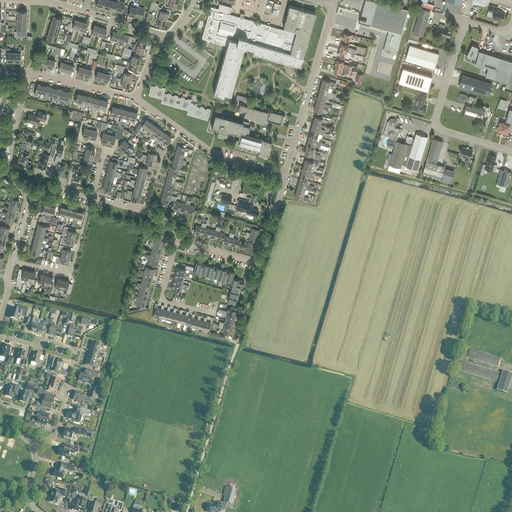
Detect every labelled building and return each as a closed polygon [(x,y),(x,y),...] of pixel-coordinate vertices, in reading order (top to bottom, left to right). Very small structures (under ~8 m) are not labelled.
[(110,0),(108,9),(114,11),(117,2),(110,0)] [(127,5),(124,4),(125,3),(120,1),(120,0),(117,0),(118,0),(117,0),(117,2),(114,11),(122,13),(124,6),(126,7),(127,5)] [(176,9),(178,3),(167,0),(166,3),(169,3),(168,7),(176,9)] [(362,15),(360,20),(361,20),(360,23),(362,23),(369,25),(371,26),(389,31),(383,51),(396,54),(398,48),(402,34),(409,10),(377,1),(376,1),(372,0),(366,0),(365,4),(363,15),(362,15)] [(435,9),(436,4),(424,1),(423,5),(435,9)] [(130,8),(128,15),(134,16),(137,6),(133,5),(134,4),(131,3),(131,4),(130,6),(127,5),(126,7),(130,8)] [(278,16),(280,8),(281,4),(275,3),(272,14),(278,16)] [(210,9),(202,39),(213,42),(214,40),(228,44),(214,93),(220,95),(219,98),(222,99),(224,92),(230,94),(244,46),(244,47),(254,50),(253,53),(301,67),(303,59),(304,59),(305,57),(303,57),(315,13),(306,10),(305,11),(304,11),(304,9),(301,8),(301,10),(299,9),(299,8),(289,6),(283,30),(261,24),(243,18),(243,17),(240,16),(240,17),(230,15),(229,14),(231,7),(220,4),(218,9),(211,7),(210,9)] [(142,19),(143,12),(146,13),(147,11),(144,10),(145,8),(139,7),(140,5),(138,5),(137,6),(134,16),(142,19)] [(505,12),(497,10),(498,7),(490,5),(489,11),(494,12),(493,17),(502,20),(503,20),(503,18),(504,18),(504,17),(505,12)] [(423,36),(431,11),(421,8),(413,33),(423,36)] [(156,16),(166,19),(168,13),(158,10),(156,16)] [(53,16),(52,21),(61,24),(61,21),(63,21),(64,19),(62,19),(62,18),(53,16)] [(164,25),(166,19),(156,16),(154,22),(164,25)] [(79,29),(81,22),(75,20),(73,27),(76,28),(75,30),(78,31),(79,29)] [(61,24),(52,21),(50,27),(60,30),(61,28),(60,27),(61,24)] [(79,29),(78,31),(81,32),(81,30),(85,31),(87,24),(81,22),(79,29)] [(450,37),(452,30),(445,28),(445,25),(440,24),(438,29),(442,30),(440,34),(450,37)] [(98,35),(100,27),(94,26),(92,33),(96,34),(95,36),(98,36),(98,35)] [(60,32),(60,30),(50,27),(49,32),(57,35),(58,32),(60,32)] [(100,27),(98,35),(104,37),(106,29),(100,27)] [(117,42),(119,33),(113,31),(111,39),(115,40),(114,41),(117,42)] [(57,35),(49,32),(47,38),(56,41),(56,40),(57,41),(58,39),(56,38),(57,35)] [(119,33),(117,42),(116,44),(119,44),(120,41),(123,42),(125,35),(119,33)] [(135,44),(145,47),(147,41),(146,41),(142,40),(139,39),(138,42),(136,42),(135,44)] [(143,54),(145,47),(135,44),(134,47),(136,48),(135,51),(143,54)] [(340,50),(347,52),(348,48),(348,46),(341,44),(340,50)] [(508,83),(511,68),(511,60),(477,51),(479,48),(472,44),(467,55),(470,56),(469,57),(475,60),(474,63),(476,63),(475,65),(481,67),(481,66),(488,68),(485,75),(508,83)] [(435,69),(439,54),(410,45),(405,60),(435,69)] [(10,51),(10,49),(10,48),(4,48),(4,50),(7,50),(7,61),(13,61),(14,51),(10,51)] [(13,61),(20,62),(21,51),(24,51),(24,49),(18,49),(18,51),(14,51),(13,61)] [(128,61),(138,64),(140,58),(132,56),(131,59),(129,59),(128,61)] [(46,66),(49,59),(42,57),(40,65),(46,66)] [(49,59),(46,66),(53,68),(55,61),(49,59)] [(67,63),(68,61),(65,60),(64,63),(61,62),(59,69),(65,71),(67,63)] [(335,66),(351,71),(352,67),(349,66),(349,65),(344,64),(343,64),(344,62),(337,60),(335,66)] [(67,63),(65,71),(71,73),(73,65),(70,64),(71,62),(68,61),(67,63)] [(138,64),(128,61),(127,61),(126,64),(128,64),(127,68),(137,71),(138,64)] [(83,76),(85,68),(79,66),(77,74),(83,76)] [(355,72),(351,71),(335,66),(333,72),(340,74),(343,75),(345,74),(345,73),(347,74),(347,73),(350,74),(349,75),(354,76),(355,72)] [(85,68),(83,76),(89,77),(91,70),(85,68)] [(428,91),(432,76),(403,68),(399,82),(428,91)] [(101,80),(104,73),(97,71),(95,78),(101,80)] [(104,73),(101,80),(108,82),(110,74),(108,74),(108,72),(104,71),(104,73)] [(122,79),(130,81),(132,75),(124,73),(123,77),(121,76),(120,79),(122,79)] [(488,95),(492,83),(463,74),(460,86),(488,95)] [(129,87),(130,81),(122,79),(120,79),(120,81),(122,82),(121,85),(129,87)] [(321,86),(329,88),(330,84),(335,86),(336,83),(332,82),(323,80),(321,86)] [(41,93),(43,84),(41,83),(40,85),(37,84),(34,95),(37,96),(38,92),(41,93)] [(155,97),(158,87),(159,86),(156,85),(156,87),(151,85),(148,95),(155,97)] [(52,96),(55,87),(52,86),(52,88),(49,87),(46,98),(48,98),(49,95),(52,96)] [(332,89),(329,88),(321,86),(320,92),(333,96),(335,96),(336,96),(337,94),(331,92),(332,89)] [(162,99),(164,93),(165,88),(163,87),(163,89),(158,87),(155,97),(162,99)] [(64,99),(66,90),(63,89),(63,90),(60,90),(57,101),(60,101),(60,98),(64,99)] [(334,99),(335,96),(333,96),(320,92),(318,98),(326,100),(329,101),(330,98),(334,99)] [(82,103),(83,95),(77,93),(75,101),(80,102),(79,106),(81,107),(82,103)] [(168,105),(171,95),(171,94),(169,93),(168,94),(164,93),(162,99),(161,103),(168,105)] [(424,113),(427,105),(424,104),(426,96),(421,94),(418,93),(416,102),(414,109),(420,111),(420,112),(424,113),(424,112),(424,113)] [(477,103),(478,97),(461,93),(459,99),(477,103)] [(245,101),(246,97),(237,94),(234,103),(237,104),(239,99),(245,101)] [(174,106),(177,97),(178,96),(175,95),(175,96),(171,95),(168,105),(174,106)] [(181,108),(184,99),(184,98),(182,97),(182,98),(177,97),(174,106),(181,108)] [(325,104),(326,100),(318,98),(316,104),(329,108),(330,105),(325,104)] [(100,107),(104,108),(103,112),(105,113),(107,109),(106,108),(108,101),(102,99),(100,107)] [(188,110),(190,105),(191,99),(189,99),(189,100),(184,99),(181,108),(188,110)] [(505,108),(507,101),(500,99),(498,106),(505,108)] [(328,110),(329,108),(316,104),(314,110),(322,113),(323,109),(328,110)] [(482,122),(486,110),(466,104),(463,116),(482,122)] [(194,116),(197,107),(197,105),(195,105),(194,106),(190,105),(188,110),(187,114),(194,116)] [(263,138),(245,133),(246,130),(248,131),(250,125),(248,124),(249,121),(266,126),(268,121),(282,125),(285,115),(270,111),(269,113),(240,105),(238,110),(245,112),(243,121),(215,114),(212,126),(211,126),(218,128),(217,132),(227,135),(228,131),(239,134),(238,139),(236,138),(235,144),(259,151),(258,154),(267,157),(272,142),(263,139),(263,138)] [(117,116),(119,108),(112,106),(110,114),(115,115),(114,119),(117,120),(118,116),(117,116)] [(200,118),(203,108),(204,107),(201,107),(201,108),(197,107),(194,116),(200,118)] [(203,108),(200,118),(207,120),(210,109),(208,108),(208,110),(203,108)] [(501,122),(498,130),(508,133),(509,130),(511,130),(511,109),(510,109),(506,121),(505,124),(501,122)] [(47,113),(40,112),(38,111),(37,115),(28,113),(26,122),(38,125),(39,120),(45,122),(47,113)] [(129,119),(130,119),(133,120),(132,124),(135,124),(136,120),(135,120),(137,113),(131,111),(129,119)] [(313,123),(321,125),(322,122),(327,123),(328,121),(324,120),(324,119),(315,117),(313,123)] [(397,124),(397,122),(397,120),(396,119),(394,118),(392,118),(391,119),(389,120),(389,121),(389,122),(387,122),(383,136),(389,137),(387,145),(394,148),(389,164),(401,168),(402,164),(406,165),(406,167),(417,170),(428,136),(416,133),(415,139),(413,145),(411,145),(397,140),(400,129),(397,128),(396,128),(395,126),(396,125),(397,124)] [(147,129),(151,123),(146,119),(142,125),(140,123),(137,127),(137,128),(133,132),(138,136),(140,133),(139,132),(140,130),(139,129),(142,126),(145,128),(143,132),(145,133),(147,130),(147,129)] [(152,133),(156,126),(151,123),(147,129),(147,130),(151,132),(148,135),(150,137),(152,133)] [(320,129),(321,125),(313,123),(312,129),(324,133),(325,130),(320,129)] [(89,137),(92,125),(89,125),(88,129),(84,128),(82,136),(89,137)] [(92,125),(89,137),(95,139),(97,131),(93,130),(94,126),(92,125)] [(157,136),(161,130),(156,126),(152,133),(156,136),(153,139),(155,140),(157,137),(157,136)] [(324,135),(324,133),(312,129),(310,135),(318,137),(319,134),(324,135)] [(107,142),(110,130),(108,130),(107,133),(103,132),(101,140),(107,142)] [(110,130),(107,142),(113,144),(115,136),(112,135),(113,131),(110,130)] [(162,140),(166,134),(161,130),(157,136),(157,137),(161,139),(158,143),(160,144),(162,141),(162,140)] [(162,140),(162,141),(166,143),(163,146),(165,147),(168,144),(167,143),(171,137),(166,134),(162,140)] [(317,141),(318,137),(310,135),(308,141),(321,145),(322,142),(317,141)] [(124,150),(131,141),(133,138),(131,136),(127,142),(124,140),(119,146),(124,150)] [(443,177),(446,167),(436,164),(443,141),(433,138),(424,171),(443,177)] [(22,146),(18,161),(27,164),(30,153),(24,152),(25,147),(28,148),(29,142),(23,140),(21,146),(22,146)] [(131,141),(124,150),(129,154),(134,148),(131,146),(133,142),(131,141)] [(320,148),(321,145),(308,141),(306,147),(314,150),(315,146),(320,148)] [(176,153),(184,155),(185,150),(189,151),(190,149),(186,148),(178,146),(176,153)] [(85,154),(93,156),(95,150),(82,147),(81,150),(86,151),(85,154)] [(313,153),(314,150),(306,147),(305,154),(313,156),(313,159),(320,161),(322,156),(313,153)] [(470,158),(473,150),(462,147),(461,150),(460,151),(461,152),(460,155),(464,156),(465,158),(466,157),(470,158)] [(64,173),(67,163),(61,161),(62,157),(62,154),(57,153),(54,162),(57,162),(55,171),(64,173)] [(182,160),(184,155),(176,153),(174,160),(186,163),(186,161),(182,160)] [(45,169),(49,155),(43,154),(43,157),(40,156),(38,166),(45,169)] [(92,162),(93,156),(85,154),(84,157),(80,156),(78,162),(85,163),(85,161),(92,162)] [(496,157),(489,155),(485,169),(495,172),(496,168),(493,167),(496,157)] [(154,166),(155,160),(142,156),(141,159),(144,159),(143,163),(146,164),(145,166),(148,166),(149,164),(154,166)] [(108,166),(116,168),(117,165),(122,166),(124,161),(113,158),(112,161),(110,161),(108,166)] [(304,166),(311,169),(316,170),(317,166),(318,166),(318,164),(319,161),(311,159),(310,161),(305,160),(304,166)] [(185,165),(186,163),(174,160),(172,167),(180,169),(181,164),(185,165)] [(81,183),(84,172),(78,171),(79,167),(73,165),(72,171),(75,172),(72,181),(81,183)] [(115,172),(116,168),(108,166),(107,172),(120,175),(122,176),(123,173),(115,172)] [(310,172),(311,169),(304,166),(302,173),(315,176),(316,174),(314,173),(310,172)] [(172,167),(170,167),(168,174),(176,176),(178,171),(181,172),(182,170),(180,169),(172,167)] [(506,186),(511,172),(501,169),(497,183),(506,186)] [(145,179),(147,174),(133,170),(133,173),(138,174),(137,177),(145,179)] [(314,179),(315,176),(302,173),(300,179),(308,181),(309,177),(314,179)] [(175,181),(176,176),(168,174),(166,181),(178,184),(179,182),(175,181)] [(112,183),(113,179),(105,177),(104,183),(117,186),(118,184),(112,183)] [(307,184),(308,181),(300,179),(298,185),(311,188),(312,186),(307,184)] [(142,191),(144,185),(130,181),(130,184),(135,185),(134,188),(142,191)] [(177,186),(178,184),(166,181),(164,188),(172,190),(173,185),(177,186)] [(116,189),(117,186),(104,183),(102,189),(104,189),(103,193),(112,195),(113,191),(112,191),(113,188),(116,189)] [(311,191),(311,188),(298,185),(297,191),(304,193),(305,189),(311,191)] [(171,195),(172,190),(164,188),(162,195),(174,198),(174,196),(171,195)] [(303,197),(304,193),(297,191),(295,197),(304,200),(304,202),(307,203),(309,198),(303,197)] [(9,203),(17,205),(19,199),(16,199),(17,195),(9,192),(8,198),(10,198),(10,201),(6,200),(6,202),(9,203)] [(139,202),(141,196),(127,193),(127,195),(132,196),(131,200),(139,202)] [(173,200),(174,198),(162,195),(160,202),(168,205),(169,199),(173,200)] [(229,204),(231,197),(223,195),(222,202),(229,204)] [(177,197),(176,197),(174,196),(174,198),(173,200),(171,208),(178,210),(180,202),(175,201),(177,197)] [(253,203),(250,202),(251,198),(248,197),(247,199),(250,200),(249,201),(247,200),(246,201),(239,199),(236,210),(247,213),(249,214),(248,218),(252,219),(253,215),(257,216),(258,210),(252,208),(253,203)] [(185,212),(189,200),(187,200),(185,204),(180,202),(178,210),(185,212)] [(189,200),(185,212),(193,214),(195,207),(190,205),(191,201),(189,200)] [(16,211),(17,205),(9,203),(8,207),(5,206),(4,208),(8,209),(16,211)] [(46,218),(50,205),(44,203),(42,211),(45,212),(45,215),(43,215),(39,217),(38,220),(45,222),(46,218)] [(50,205),(46,218),(49,219),(50,214),(53,214),(56,206),(50,205)] [(70,217),(72,209),(67,207),(63,220),(65,221),(67,216),(70,217)] [(78,210),(74,225),(78,227),(79,224),(77,223),(78,219),(81,220),(83,212),(78,210)] [(13,223),(14,217),(6,215),(5,218),(2,217),(1,220),(13,223)] [(45,231),(46,228),(49,229),(50,226),(38,223),(37,229),(45,231)] [(201,235),(204,223),(202,223),(201,227),(196,225),(194,233),(201,235)] [(208,237),(210,229),(205,228),(206,224),(204,223),(201,235),(208,237)] [(0,231),(8,233),(9,227),(1,225),(0,229),(0,228),(0,231)] [(66,236),(75,238),(76,232),(70,230),(71,228),(64,226),(63,232),(67,233),(66,236)] [(215,239),(218,227),(216,227),(215,230),(210,229),(208,237),(215,239)] [(224,235),(225,233),(219,232),(221,228),(218,227),(215,239),(222,241),(224,235)] [(246,234),(258,237),(260,230),(252,228),(250,233),(246,232),(246,234)] [(229,245),(232,233),(230,233),(229,237),(224,235),(222,241),(222,243),(229,245)] [(232,233),(229,245),(236,247),(238,239),(233,238),(234,234),(232,233)] [(256,245),(258,237),(246,234),(245,236),(249,237),(248,242),(256,245)] [(73,244),(75,238),(66,236),(66,239),(61,238),(60,243),(66,245),(67,242),(73,244)] [(150,244),(163,247),(164,241),(155,238),(154,243),(150,242),(150,244)] [(254,252),(256,245),(248,242),(246,247),(242,246),(242,249),(246,250),(254,252)] [(161,253),(163,247),(150,244),(149,246),(153,247),(152,251),(161,253)] [(61,254),(70,257),(71,251),(65,249),(66,247),(59,245),(58,250),(62,251),(61,254)] [(50,251),(40,249),(32,247),(31,253),(39,255),(40,251),(46,253),(44,258),(48,259),(50,251)] [(159,260),(161,253),(152,251),(150,255),(147,254),(146,256),(159,260)] [(68,263),(70,257),(61,254),(61,257),(56,256),(55,263),(65,265),(65,262),(68,263)] [(158,266),(159,260),(146,256),(146,258),(149,259),(148,263),(158,266)] [(206,275),(209,266),(196,262),(194,272),(198,273),(198,275),(201,276),(202,274),(206,275)] [(219,278),(221,269),(209,266),(206,275),(211,276),(210,279),(214,279),(214,277),(219,278)] [(140,272),(153,276),(155,269),(145,267),(144,271),(141,270),(140,272)] [(177,267),(175,273),(189,277),(190,274),(185,273),(186,270),(177,267)] [(27,279),(29,271),(19,269),(16,280),(21,281),(21,278),(25,279),(24,282),(26,283),(27,280),(27,279)] [(231,282),(232,278),(234,272),(221,269),(219,278),(223,280),(223,282),(226,283),(227,280),(231,282)] [(27,279),(27,280),(31,280),(30,284),(32,285),(35,273),(29,271),(27,279)] [(152,282),(153,276),(140,272),(140,274),(143,275),(142,279),(152,282)] [(44,284),(46,276),(40,274),(38,282),(42,283),(41,287),(43,288),(44,284)] [(44,284),(48,285),(45,293),(49,294),(50,292),(51,293),(53,284),(51,283),(52,277),(46,276),(44,284)] [(182,284),(183,281),(174,278),(173,284),(186,287),(187,285),(182,284)] [(232,278),(231,282),(231,284),(232,284),(228,302),(235,304),(240,287),(243,287),(244,281),(232,278)] [(57,279),(55,287),(59,288),(58,291),(60,292),(61,288),(63,280),(57,279)] [(150,288),(152,282),(142,279),(141,284),(137,283),(137,285),(150,288)] [(63,280),(61,288),(64,289),(63,293),(66,294),(66,292),(71,293),(73,284),(69,283),(69,282),(63,280)] [(186,290),(186,287),(173,284),(171,289),(180,292),(181,289),(186,290)] [(148,294),(150,288),(137,285),(136,287),(140,288),(139,292),(148,294)] [(147,301),(148,294),(139,292),(138,296),(134,295),(134,297),(147,301)] [(145,307),(147,301),(134,297),(133,299),(137,300),(136,305),(145,307)] [(162,309),(161,309),(157,308),(158,304),(156,303),(155,307),(155,308),(153,316),(159,318),(162,309)] [(168,311),(167,310),(163,309),(164,305),(162,305),(161,309),(162,309),(159,318),(165,319),(168,311)] [(11,314),(21,317),(26,318),(28,309),(18,306),(17,310),(12,309),(11,314)] [(174,312),(173,312),(169,311),(170,307),(168,306),(167,310),(168,311),(165,319),(172,321),(174,312)] [(180,314),(179,314),(175,313),(177,309),(174,308),(173,312),(174,312),(172,321),(178,323),(180,314)] [(222,313),(235,316),(236,310),(228,308),(227,311),(223,310),(222,313)] [(186,315),(185,315),(182,314),(183,310),(180,310),(179,314),(180,314),(178,323),(184,324),(186,315)] [(192,317),(191,317),(188,316),(189,312),(186,311),(185,315),(186,315),(184,324),(190,326),(192,317)] [(233,322),(235,316),(222,313),(221,316),(226,317),(225,320),(233,322)] [(20,319),(21,317),(11,314),(9,319),(13,320),(13,321),(15,322),(16,321),(23,322),(23,320),(20,319)] [(198,320),(197,319),(194,318),(195,314),(192,314),(191,317),(192,317),(190,326),(190,327),(196,328),(198,320)] [(204,321),(200,320),(201,316),(198,315),(197,319),(198,320),(196,328),(202,330),(204,321)] [(40,321),(37,320),(37,318),(32,317),(30,324),(33,325),(31,332),(36,333),(39,325),(40,321)] [(89,327),(92,320),(83,317),(81,325),(89,327)] [(204,321),(202,330),(208,332),(211,323),(206,322),(207,317),(205,317),(204,321)] [(55,337),(57,327),(54,326),(55,324),(52,323),(53,320),(50,319),(48,326),(51,326),(49,335),(55,337)] [(57,327),(55,337),(61,338),(64,327),(67,327),(67,326),(69,320),(65,319),(64,325),(63,327),(61,326),(60,328),(57,327)] [(39,325),(36,333),(42,335),(44,328),(47,329),(49,322),(46,321),(45,323),(43,322),(42,326),(39,325)] [(230,334),(232,328),(219,324),(218,327),(223,329),(222,332),(230,334)] [(74,338),(76,328),(74,327),(74,326),(71,325),(68,336),(74,338)] [(76,328),(74,338),(80,340),(83,328),(80,327),(79,329),(76,328)] [(90,348),(100,351),(100,348),(102,348),(103,345),(92,342),(90,348)] [(10,366),(12,358),(8,357),(11,348),(4,346),(0,357),(6,359),(4,364),(10,366)] [(501,359),(463,347),(461,353),(460,353),(455,370),(496,383),(499,374),(466,364),(468,358),(499,368),(501,359)] [(99,354),(100,351),(90,348),(88,354),(100,357),(101,354),(99,354)] [(25,368),(27,361),(24,360),(26,352),(20,351),(17,360),(22,361),(20,366),(25,368)] [(41,369),(43,362),(44,358),(41,357),(41,355),(34,353),(30,366),(41,369)] [(99,360),(100,357),(88,354),(87,360),(96,362),(97,359),(99,360)] [(52,366),(62,369),(63,363),(57,361),(58,358),(51,356),(50,362),(53,363),(52,366)] [(95,365),(96,362),(87,360),(85,366),(96,369),(97,366),(95,365)] [(62,369),(52,366),(48,365),(46,374),(47,374),(53,376),(54,373),(60,375),(62,369)] [(85,375),(81,374),(79,381),(85,382),(85,383),(89,384),(93,385),(95,380),(99,381),(101,374),(86,370),(85,375)] [(508,388),(511,375),(511,373),(503,371),(497,391),(509,394),(510,389),(508,388)] [(54,376),(53,376),(47,374),(46,379),(48,379),(46,383),(50,384),(58,387),(60,381),(53,379),(54,376)] [(33,392),(35,387),(35,384),(28,382),(25,393),(22,392),(19,402),(26,404),(29,394),(28,394),(29,391),(33,392)] [(57,392),(58,387),(50,384),(46,383),(45,387),(44,386),(42,391),(53,394),(54,391),(57,392)] [(16,397),(19,387),(12,385),(12,388),(8,387),(5,396),(12,398),(13,396),(16,397)] [(94,400),(96,393),(91,392),(89,398),(85,397),(86,395),(76,392),(73,400),(80,402),(80,403),(83,404),(84,402),(90,404),(91,399),(94,400)] [(52,404),(53,404),(55,398),(46,395),(44,401),(52,404)] [(44,401),(43,400),(42,405),(37,403),(35,408),(46,411),(47,408),(51,409),(52,404),(44,401)] [(45,414),(46,411),(35,408),(34,413),(40,415),(39,418),(39,419),(47,421),(48,422),(50,415),(45,414)] [(90,413),(81,410),(75,408),(74,411),(75,411),(75,412),(70,411),(68,419),(74,420),(73,423),(77,424),(80,423),(82,416),(84,416),(89,417),(90,413)] [(39,419),(39,418),(38,418),(37,424),(46,427),(47,421),(39,419)] [(79,436),(80,430),(75,428),(74,431),(65,429),(63,436),(64,437),(63,439),(71,441),(73,434),(79,436)] [(75,453),(76,448),(69,446),(68,450),(61,448),(59,456),(62,457),(65,458),(65,457),(68,458),(70,451),(75,453)] [(76,468),(61,463),(61,466),(59,466),(58,469),(58,471),(55,470),(53,477),(63,479),(64,473),(63,473),(64,470),(74,473),(76,468)] [(233,499),(236,490),(227,488),(224,497),(223,503),(231,506),(233,499)] [(65,498),(67,491),(59,489),(58,492),(52,490),(50,498),(51,498),(51,497),(52,497),(51,503),(57,505),(58,499),(59,500),(60,500),(61,496),(65,498)] [(83,510),(86,501),(85,501),(86,498),(80,496),(78,502),(74,500),(74,501),(70,500),(70,501),(70,502),(70,503),(70,504),(70,505),(71,505),(72,506),(71,511),(75,511),(78,511),(79,509),(83,510)] [(102,507),(104,501),(98,500),(97,504),(92,503),(88,511),(97,511),(99,506),(102,507)] [(142,511),(144,504),(135,502),(134,505),(133,509),(132,509),(133,509),(132,511),(140,511),(141,511),(142,511)] [(107,511),(106,511),(118,511),(120,511),(121,511),(123,504),(118,503),(117,507),(109,505),(107,511)] [(219,510),(221,505),(215,503),(215,507),(209,505),(206,511),(220,511),(221,510),(219,510)]
